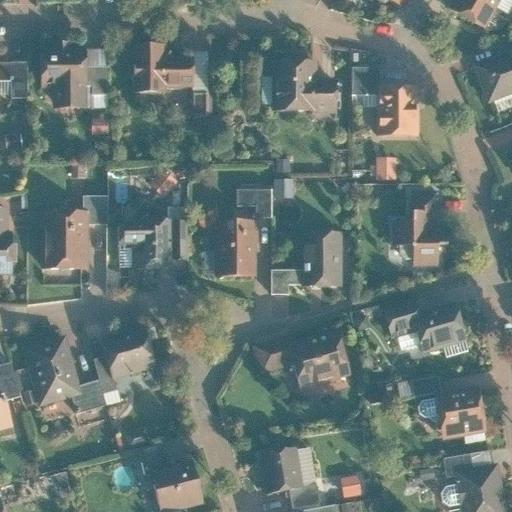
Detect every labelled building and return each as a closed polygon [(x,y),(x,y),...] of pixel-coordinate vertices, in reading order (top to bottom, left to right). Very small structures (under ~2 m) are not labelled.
[(483,29),(499,0),(450,0),(446,8),(483,29)] [(130,45),(130,92),(165,93),(165,88),(190,88),(190,57),(171,58),(162,51),(162,45),(130,45)] [(83,67),(83,48),(36,49),(37,88),(52,89),(51,109),(84,109),(83,85),(83,67)] [(511,93),(511,49),(471,65),(486,103),(511,93)] [(268,60),(269,112),(335,111),(334,81),(316,80),(315,60),(268,60)] [(23,63),(0,63),(0,81),(8,81),(8,99),(24,99),(23,63)] [(106,67),(83,67),(83,85),(89,85),(89,96),(107,96),(106,67)] [(377,97),(377,87),(377,68),(351,68),(351,97),(377,97)] [(417,137),(416,87),(377,87),(377,97),(377,137),(417,137)] [(205,117),(205,93),(190,93),(190,116),(205,117)] [(377,179),(396,178),(396,156),(377,156),(377,179)] [(152,189),(170,195),(176,177),(159,171),(152,189)] [(270,219),(270,190),(234,190),(234,208),(254,208),(254,218),(270,219)] [(411,268),(437,267),(436,248),(446,247),(445,226),(432,226),(432,214),(435,214),(434,193),(409,193),(411,222),(389,222),(390,247),(397,247),(398,254),(404,260),(411,260),(411,268)] [(80,197),(81,212),(86,212),(86,227),(105,227),(105,197),(80,197)] [(0,274),(9,275),(9,232),(5,232),(5,209),(0,208),(0,274)] [(86,227),(86,212),(81,212),(38,212),(38,270),(85,270),(86,227)] [(185,221),(116,221),(116,247),(132,247),(132,271),(174,271),(174,261),(185,261),(185,221)] [(254,278),(254,222),(213,223),(214,278),(254,278)] [(341,288),(340,233),(299,233),(299,272),(299,286),(299,288),(341,288)] [(511,238),(503,241),(505,256),(511,254),(511,238)] [(299,286),(299,272),(269,271),(269,296),(287,296),(287,286),(299,286)] [(411,315),(417,313),(413,300),(381,310),(389,340),(415,331),(411,315)] [(464,342),(454,303),(417,313),(411,315),(415,331),(421,354),(464,342)] [(154,367),(142,328),(97,342),(102,358),(109,381),(154,367)] [(349,377),(335,331),(289,345),(282,347),(288,368),(296,393),(349,377)] [(77,387),(62,337),(20,350),(37,407),(70,397),(80,394),(77,387)] [(282,347),(289,345),(287,337),(250,347),(258,377),(288,368),(282,347)] [(109,381),(102,358),(91,361),(97,381),(102,396),(113,392),(109,381)] [(0,366),(0,402),(6,401),(16,398),(8,365),(0,366)] [(440,393),(437,378),(409,383),(412,398),(440,393)] [(102,396),(97,381),(77,387),(80,394),(70,397),(75,414),(105,406),(102,396)] [(440,442),(485,434),(476,389),(432,397),(432,401),(421,403),(416,408),(418,416),(423,419),(435,416),(440,442)] [(0,431),(12,429),(6,401),(0,402),(0,431)] [(154,464),(156,472),(170,468),(163,444),(136,451),(140,467),(154,464)] [(300,490),(294,449),(258,454),(264,496),(287,492),(300,490)] [(453,472),(470,469),(468,456),(442,460),(445,478),(454,477),(453,472)] [(178,511),(203,506),(191,463),(170,468),(156,472),(148,474),(157,511),(178,511)] [(458,511),(505,511),(497,464),(470,469),(453,472),(454,477),(455,487),(444,489),(440,495),(441,503),(447,507),(458,506),(458,511)] [(68,495),(67,477),(48,478),(49,496),(68,495)] [(314,487),(300,490),(287,492),(290,511),(291,511),(301,510),(318,507),(314,487)]
